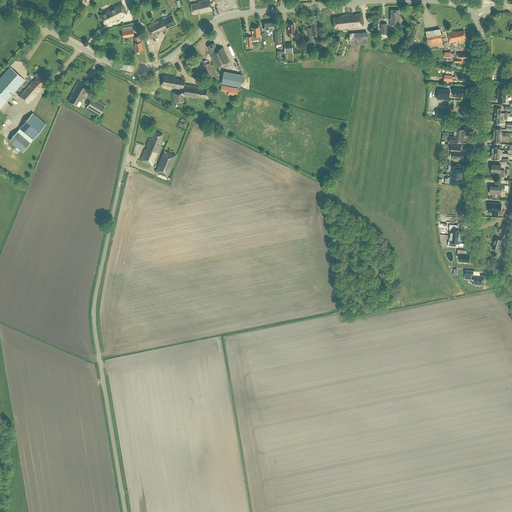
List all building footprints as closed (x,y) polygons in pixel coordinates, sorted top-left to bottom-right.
[(199,13),(212,10),(209,0),(201,0),(197,1),(197,2),(190,4),(192,13),(198,12),(199,13)] [(111,22),(124,16),(123,14),(126,13),(121,2),(105,10),(106,12),(100,15),(105,24),(110,21),(111,22)] [(399,15),(399,9),(390,9),(390,15),(390,19),(389,19),(389,25),(400,25),(400,15),(399,15)] [(355,15),(352,15),(352,13),(341,14),(342,16),(332,17),(333,28),(336,27),(336,30),(341,29),(362,27),(361,13),(355,14),(355,15)] [(175,23),(171,14),(162,18),(147,26),(152,37),(160,34),(159,32),(161,31),(162,32),(167,30),(166,27),(175,23)] [(262,40),(266,40),(265,31),(273,30),(273,21),(263,22),(264,30),(264,32),(261,33),(262,40)] [(123,37),(134,36),(132,29),(141,28),(140,22),(131,24),(132,26),(121,27),(123,37)] [(313,35),(318,34),(317,22),(310,23),(311,29),(308,29),(309,40),(313,39),(313,35)] [(194,30),(197,34),(203,31),(200,26),(194,30)] [(246,46),(250,45),(250,40),(259,40),(258,36),(259,36),(258,27),(251,27),(252,36),(246,36),(246,46)] [(465,37),(464,30),(455,31),(454,30),(447,31),(449,42),(457,40),(457,42),(460,42),(459,40),(460,40),(460,38),(465,37)] [(350,33),(351,45),(368,44),(366,32),(350,33)] [(442,43),(440,33),(426,35),(428,46),(442,43)] [(140,41),(140,35),(134,36),(135,42),(134,42),(135,50),(142,49),(141,41),(140,41)] [(217,49),(214,42),(207,46),(210,52),(209,52),(216,66),(228,61),(222,48),(223,48),(223,46),(217,49)] [(284,53),(292,52),(291,42),(284,43),(284,53)] [(454,62),(461,62),(461,59),(467,58),(467,53),(454,53),(454,62)] [(205,74),(212,72),(209,63),(207,63),(203,64),(202,64),(205,74)] [(0,107),(25,80),(10,66),(0,77),(0,107)] [(223,72),(221,83),(239,87),(242,75),(223,72)] [(183,88),(184,84),(183,84),(184,80),(175,79),(175,77),(163,74),(161,84),(181,88),(183,88)] [(45,82),(38,76),(33,81),(32,81),(19,95),(28,103),(37,93),(36,92),(38,89),(39,90),(42,87),(41,86),(45,82)] [(80,102),(89,87),(78,80),(70,94),(67,100),(76,105),(78,100),(80,102)] [(182,95),(183,95),(192,97),(192,96),(196,97),(196,95),(207,97),(209,86),(204,85),(203,90),(197,89),(197,88),(194,87),(194,86),(184,84),(183,88),(181,88),(181,91),(181,92),(182,92),(182,95)] [(236,95),(238,88),(221,85),(220,90),(228,92),(228,94),(236,95)] [(449,100),(450,89),(438,88),(437,99),(449,100)] [(184,102),(183,95),(182,95),(182,92),(181,92),(181,91),(171,91),(172,102),(184,102)] [(105,105),(99,102),(100,100),(97,98),(96,100),(92,97),(86,109),(94,113),(92,116),(95,117),(97,115),(99,116),(105,105)] [(507,116),(510,116),(510,113),(500,112),(500,108),(495,107),(494,115),(500,115),(504,116),(507,116)] [(435,118),(448,118),(448,110),(436,109),(435,118)] [(23,152),(46,124),(33,113),(9,141),(23,152)] [(500,115),(494,115),(493,122),(499,123),(499,120),(503,120),(504,119),(504,116),(500,115)] [(0,124),(0,132),(11,120),(7,117),(0,124)] [(454,133),(465,135),(466,130),(465,130),(465,129),(460,128),(461,125),(451,124),(451,130),(455,130),(454,133)] [(148,137),(145,145),(147,147),(146,149),(144,149),(140,160),(152,165),(161,142),(160,142),(162,135),(153,131),(150,138),(148,137)] [(465,138),(465,135),(454,133),(454,136),(450,136),(449,142),(459,143),(459,140),(464,140),(464,138),(465,138)] [(451,154),(450,154),(450,158),(463,159),(464,150),(462,150),(462,146),(451,145),(451,154)] [(167,176),(176,155),(164,150),(155,171),(167,176)] [(504,176),(505,169),(501,169),(501,164),(492,163),(491,171),(499,171),(498,175),(500,175),(504,176)] [(450,174),(462,175),(462,169),(459,168),(459,165),(449,165),(448,171),(451,171),(450,174)] [(461,181),(462,175),(450,174),(450,177),(448,177),(448,178),(445,178),(445,182),(457,184),(458,180),(461,181)] [(504,189),(505,185),(505,182),(498,182),(498,186),(490,185),(490,193),(496,193),(496,194),(500,194),(501,189),(504,189)] [(500,211),(501,203),(489,202),(488,210),(492,211),(492,214),(498,214),(498,211),(500,211)] [(507,238),(511,225),(503,223),(501,228),(499,228),(498,233),(500,233),(499,236),(507,238)] [(450,224),(449,229),(450,229),(450,235),(456,235),(461,236),(461,229),(457,229),(457,225),(450,224)] [(447,241),(447,246),(457,247),(457,242),(460,242),(461,236),(456,235),(450,235),(449,241),(447,241)] [(498,250),(501,240),(493,237),(492,241),(494,241),(492,248),(498,250)] [(465,250),(458,249),(457,253),(460,253),(460,261),(469,262),(469,253),(465,253),(465,250)] [(484,286),(484,277),(478,276),(473,276),(473,272),(465,271),(464,275),(470,276),(470,280),(472,280),(471,285),(475,285),(475,286),(480,286),(480,285),(484,286)]
